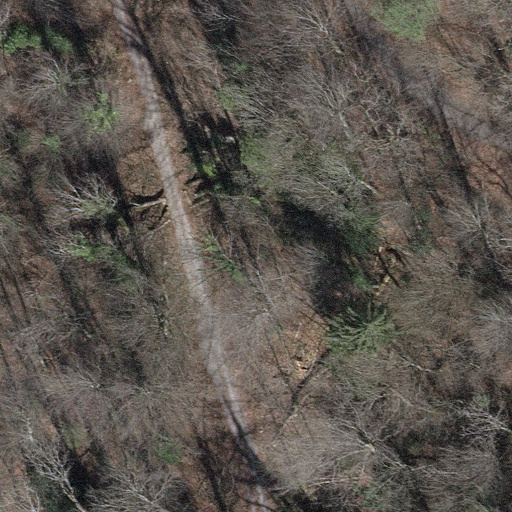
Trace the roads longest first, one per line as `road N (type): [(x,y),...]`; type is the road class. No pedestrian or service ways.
road 1 (track): [(131,0),(161,87),(201,304),(276,511)]
road 2 (track): [(511,139),(456,108),(382,40)]
